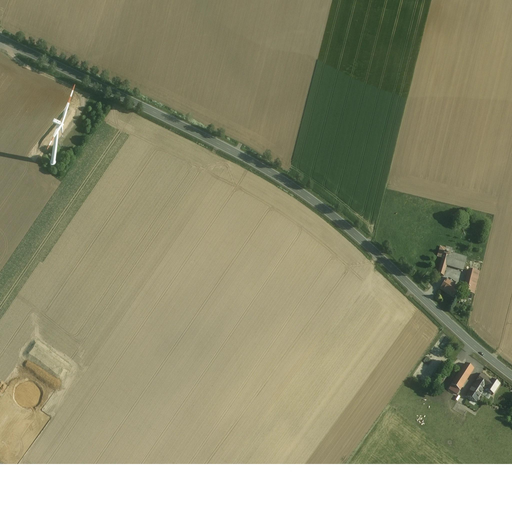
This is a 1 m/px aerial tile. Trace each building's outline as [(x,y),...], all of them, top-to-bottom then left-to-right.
[(463,272),(467,259),(444,252),(437,275),(444,277),(447,267),(463,272)] [(479,272),(468,270),(463,293),(474,295),(479,272)] [(457,282),(447,277),(439,290),(452,299),(458,289),(454,286),(457,282)] [(435,375),(442,380),(450,367),(443,363),(435,375)] [(470,371),(460,364),(445,388),(455,395),(470,371)] [(496,387),(478,375),(462,398),(473,405),(481,393),(489,398),(496,387)]
